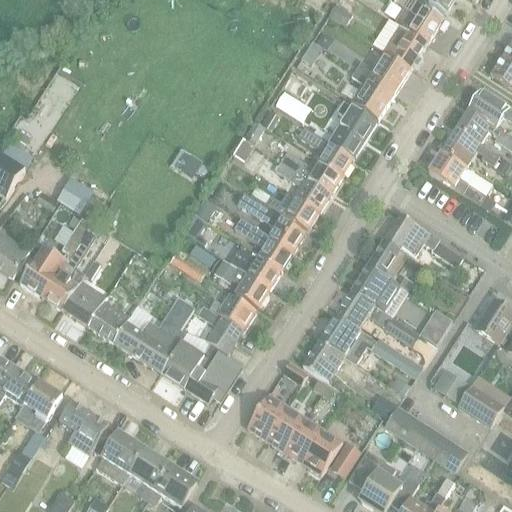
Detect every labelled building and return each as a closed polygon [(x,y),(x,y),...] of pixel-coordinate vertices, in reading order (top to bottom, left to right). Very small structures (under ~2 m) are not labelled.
[(446,16),(456,0),(431,0),(428,5),(446,16)] [(405,12),(396,26),(400,30),(427,47),(443,22),(425,10),(417,5),(411,16),(405,12)] [(336,9),(330,19),(345,29),(352,19),(336,9)] [(384,55),(411,72),(427,47),(400,30),(384,55)] [(311,45),(301,62),(311,68),(321,51),(311,45)] [(511,46),(502,61),(511,67),(511,46)] [(362,66),(357,74),(395,98),(411,72),(384,55),(373,73),(362,66)] [(511,67),(502,61),(491,79),(511,93),(511,67)] [(379,124),(395,98),(357,74),(352,81),(363,88),(360,94),(348,87),(340,99),(379,124)] [(290,78),(283,90),(300,100),(307,88),(290,78)] [(511,114),(481,95),(469,114),(496,131),(502,121),(511,127),(511,114)] [(340,130),(328,148),(353,164),(376,128),(344,107),(338,116),(345,121),(340,130)] [(254,126),(265,132),(268,135),(277,121),(263,112),(254,126)] [(501,134),(496,131),(469,114),(457,133),(481,148),(488,136),(497,141),(495,145),(511,155),(511,141),(501,135),(501,134)] [(308,120),(303,130),(324,141),(329,131),(308,120)] [(254,126),(243,143),(253,150),(265,132),(254,126)] [(322,158),(317,166),(342,181),(353,164),(328,148),(304,133),(298,142),(322,158)] [(480,148),(481,148),(457,133),(444,154),(467,169),(476,155),(483,159),(481,163),(500,175),(507,165),(499,160),(480,148)] [(242,168),(253,150),(243,143),(232,161),(242,168)] [(0,198),(6,202),(25,172),(0,155),(0,198)] [(429,176),(480,209),(487,199),(493,190),(467,173),(441,157),(429,176)] [(280,167),(330,200),(342,181),(317,166),(312,174),(286,158),(280,167)] [(301,192),(295,201),(320,217),(330,200),(280,167),(273,163),(268,171),(301,192)] [(90,206),(99,187),(75,176),(66,195),(90,206)] [(320,217),(295,201),(288,197),(281,207),(255,191),(251,198),(266,208),(266,209),(308,236),(320,217)] [(276,233),(270,242),(294,257),(306,238),(244,199),(238,209),(276,233)] [(205,203),(194,220),(205,226),(215,210),(205,203)] [(401,219),(386,242),(415,261),(423,248),(433,254),(432,256),(456,272),(464,260),(440,244),(417,229),(401,219)] [(194,220),(183,238),(203,251),(207,244),(198,239),(206,227),(205,226),(194,220)] [(20,287),(42,302),(59,277),(61,278),(74,258),(88,236),(93,228),(82,221),(62,253),(67,257),(64,263),(44,250),(20,287)] [(258,260),(282,275),(294,257),(270,242),(255,232),(248,243),(263,253),(258,260)] [(0,274),(13,283),(30,256),(0,236),(0,274)] [(88,236),(74,258),(61,278),(59,277),(42,302),(62,315),(81,285),(77,283),(74,287),(68,283),(95,241),(88,236)] [(148,237),(138,253),(161,268),(172,253),(148,237)] [(384,245),(368,270),(384,280),(390,284),(406,259),(400,255),(384,245)] [(251,271),(246,279),(270,294),(282,275),(258,260),(238,247),(231,258),(251,271)] [(200,287),(205,279),(175,259),(170,268),(200,287)] [(259,313),(270,294),(246,279),(223,264),(214,278),(228,287),(232,283),(240,288),(235,297),(259,313)] [(91,284),(100,270),(94,266),(85,280),(91,284)] [(384,280),(368,270),(352,295),(374,310),(375,310),(384,316),(400,291),(390,285),(390,284),(384,280)] [(65,317),(87,331),(104,306),(106,302),(84,287),(65,317)] [(419,339),(384,316),(375,310),(374,310),(352,295),(338,317),(362,332),(368,322),(411,350),(419,339)] [(222,322),(214,333),(236,348),(256,316),(229,299),(222,310),(215,305),(210,314),(222,322)] [(126,327),(113,348),(161,378),(181,347),(186,338),(180,334),(194,312),(178,302),(159,333),(154,329),(149,326),(142,337),(126,327)] [(475,334),(498,349),(511,328),(511,315),(494,304),(475,334)] [(87,331),(113,348),(126,327),(129,322),(104,306),(87,331)] [(435,313),(430,321),(448,332),(453,325),(435,313)] [(338,317),(320,345),(344,361),(344,362),(350,366),(356,369),(367,352),(415,383),(422,372),(378,344),(377,347),(359,335),(362,332),(338,317)] [(236,348),(214,333),(206,346),(221,355),(228,360),(236,348)] [(339,369),(344,362),(344,361),(320,345),(303,371),(331,389),(334,385),(331,382),(333,378),(338,381),(344,373),(339,369)] [(244,370),(228,360),(221,355),(219,359),(209,352),(203,361),(181,347),(161,378),(207,408),(215,396),(223,402),(244,370)] [(0,390),(14,369),(0,360),(0,390)] [(302,389),(308,379),(289,367),(283,378),(302,389)] [(0,407),(5,399),(23,410),(39,385),(14,369),(0,390),(0,407)] [(458,408),(469,390),(459,384),(454,391),(441,382),(434,392),(458,408)] [(39,385),(23,410),(24,408),(38,417),(33,426),(43,432),(63,400),(39,385)] [(313,392),(322,398),(326,391),(318,385),(313,392)] [(335,396),(326,391),(322,398),(330,403),(335,396)] [(491,433),(503,413),(504,412),(472,391),(458,411),(491,433)] [(247,433),(266,445),(287,411),(269,399),(253,425),(252,425),(249,430),(250,430),(247,433)] [(92,455),(102,461),(117,438),(107,432),(109,430),(72,406),(60,425),(75,435),(68,446),(90,459),(92,455)] [(306,423),(287,411),(266,445),(267,446),(272,449),(284,457),(306,423)] [(395,438),(408,418),(398,411),(385,431),(395,438)] [(405,444),(418,424),(408,418),(395,438),(405,444)] [(290,461),(303,469),(324,435),(306,423),(284,457),(285,457),(285,458),(290,461)] [(415,451),(428,431),(418,424),(405,444),(415,451)] [(425,457),(438,437),(428,431),(415,451),(425,457)] [(19,455),(1,486),(13,493),(24,476),(31,463),(45,441),(39,437),(36,435),(22,457),(19,455)] [(343,447),(324,435),(303,469),(304,469),(303,469),(308,473),(308,472),(321,480),(343,447)] [(102,461),(95,472),(114,484),(122,489),(129,479),(145,453),(118,436),(117,438),(102,461)] [(435,464),(448,444),(438,437),(425,457),(435,464)] [(445,470),(458,450),(448,444),(435,464),(445,470)] [(360,457),(345,448),(329,473),(343,482),(360,457)] [(455,477),(468,457),(458,450),(445,470),(455,477)] [(171,469),(145,453),(129,479),(147,490),(140,501),(148,506),(171,469)] [(387,511),(390,508),(395,511),(404,511),(411,502),(419,489),(407,481),(401,490),(390,482),(395,474),(384,467),(360,505),(370,511),(387,511)] [(197,485),(171,469),(148,506),(155,511),(162,500),(181,511),(197,485)] [(439,511),(446,503),(455,488),(447,483),(438,498),(437,497),(431,507),(427,505),(424,510),(411,502),(404,511),(439,511)] [(511,511),(511,499),(505,496),(494,511),(511,511)] [(69,511),(73,507),(59,498),(50,511),(69,511)] [(474,511),(477,509),(466,502),(459,511),(474,511)]
